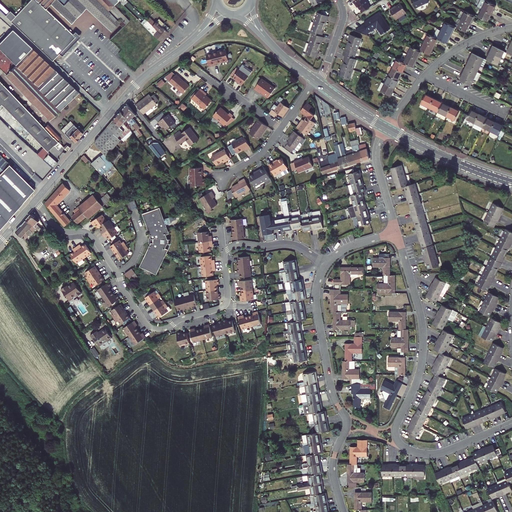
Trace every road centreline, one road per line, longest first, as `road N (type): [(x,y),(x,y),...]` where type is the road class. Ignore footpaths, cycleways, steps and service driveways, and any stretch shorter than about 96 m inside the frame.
road 1 (residential): [(35,200),(61,230),(89,233),(144,323),(157,329),(224,306),(227,248),(261,245)]
road 2 (residential): [(396,232),(422,338),(397,440),(435,454),(511,423)]
road 3 (residential): [(326,264),(315,303),(332,392),(347,423),(332,471),(343,511)]
road 4 (secondary): [(35,200),(129,90),(193,38)]
road 5 (tertiary): [(385,128),(511,182)]
road 6 (track): [(11,228),(81,333)]
